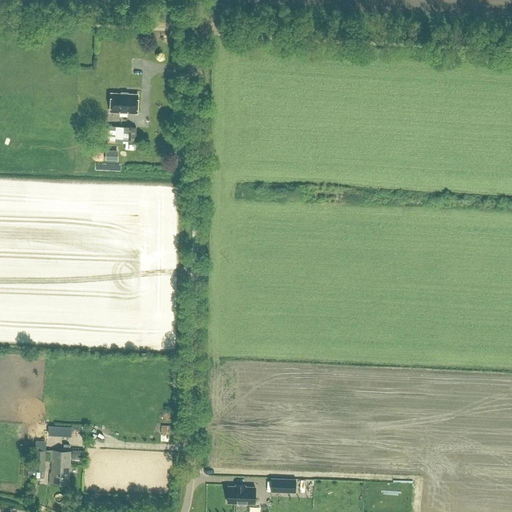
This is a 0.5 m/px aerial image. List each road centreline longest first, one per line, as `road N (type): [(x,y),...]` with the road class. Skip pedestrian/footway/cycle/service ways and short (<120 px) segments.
road 1 (unclassified): [(185,511),(199,0)]
road 2 (track): [(199,24),(511,40)]
